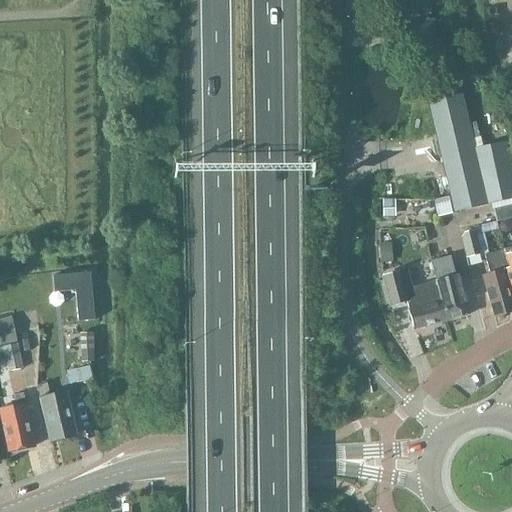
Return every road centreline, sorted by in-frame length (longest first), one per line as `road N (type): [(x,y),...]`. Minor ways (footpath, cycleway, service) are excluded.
road 1 (motorway): [(215,0),(222,511)]
road 2 (motorway): [(274,511),(267,0)]
road 3 (unclassified): [(339,0),(347,320),(375,371),(444,436)]
road 4 (tertiary): [(16,511),(154,464),(335,460)]
